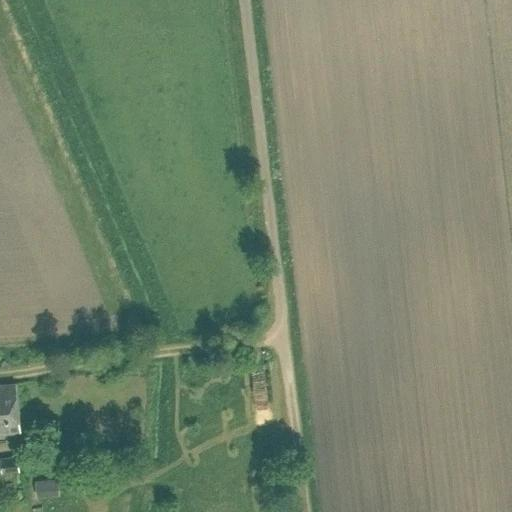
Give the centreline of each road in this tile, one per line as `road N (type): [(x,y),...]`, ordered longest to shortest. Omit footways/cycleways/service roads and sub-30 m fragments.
road 1 (unclassified): [(283,337),(244,0)]
road 2 (track): [(283,337),(302,511)]
